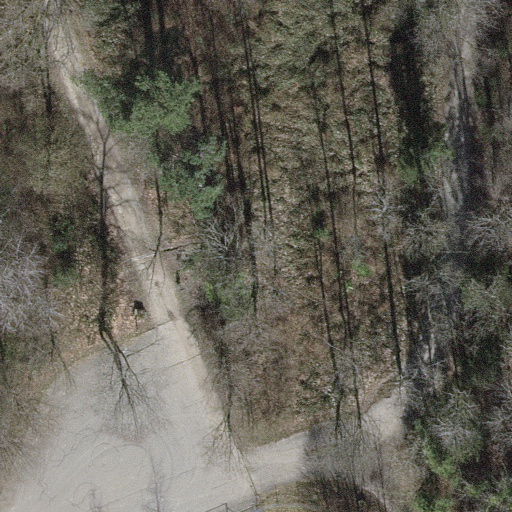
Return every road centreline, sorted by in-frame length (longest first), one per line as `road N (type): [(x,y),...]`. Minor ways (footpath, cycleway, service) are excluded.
road 1 (track): [(361,446),(221,482),(167,307),(41,0)]
road 2 (track): [(476,0),(462,40),(456,353),(361,446)]
